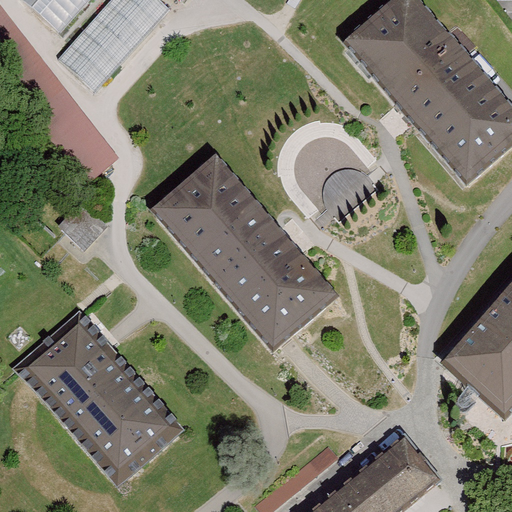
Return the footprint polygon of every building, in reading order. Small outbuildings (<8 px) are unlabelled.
[(20,0),(19,3),(62,38),(93,0),(20,0)] [(118,0),(61,65),(94,94),(166,15),(148,0),(118,0)] [(465,200),(511,159),(511,118),(443,39),(410,2),(343,60),(389,113),(465,200)] [(0,64),(89,184),(118,162),(0,3),(0,64)] [(302,345),(337,315),(295,266),(269,234),(215,171),(151,225),(273,369),(287,358),(302,345)] [(469,387),(506,420),(511,413),(511,285),(443,363),(469,387)] [(119,500),(183,446),(111,362),(86,333),(22,388),(119,500)] [(419,511),(445,490),(406,443),(315,511),(419,511)] [(285,497),(341,464),(333,449),(276,482),(285,497)]
